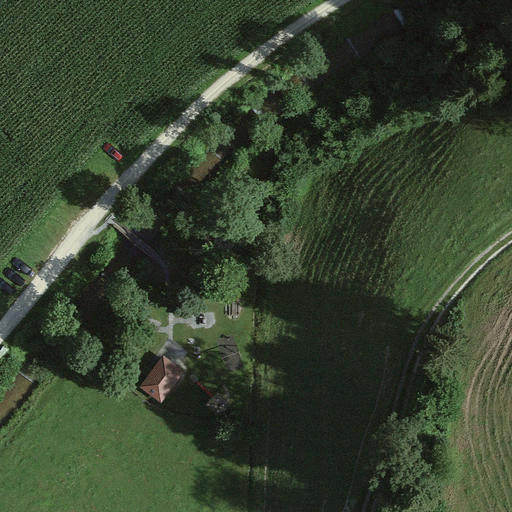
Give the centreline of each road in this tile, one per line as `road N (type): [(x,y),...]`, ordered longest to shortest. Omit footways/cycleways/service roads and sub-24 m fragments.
road 1 (track): [(339,0),(206,97),(0,334)]
road 2 (track): [(511,247),(443,316),(405,381),(368,511)]
